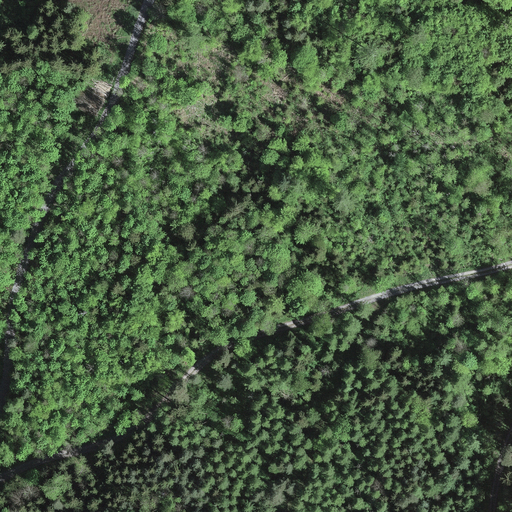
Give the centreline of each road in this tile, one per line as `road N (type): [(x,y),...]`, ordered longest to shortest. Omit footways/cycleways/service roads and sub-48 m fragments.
road 1 (track): [(0,478),(29,462),(114,441),(236,340),(403,287),(511,264)]
road 2 (track): [(0,406),(29,256),(52,200),(106,113),(146,0)]
road 3 (track): [(387,293),(348,359),(290,511)]
